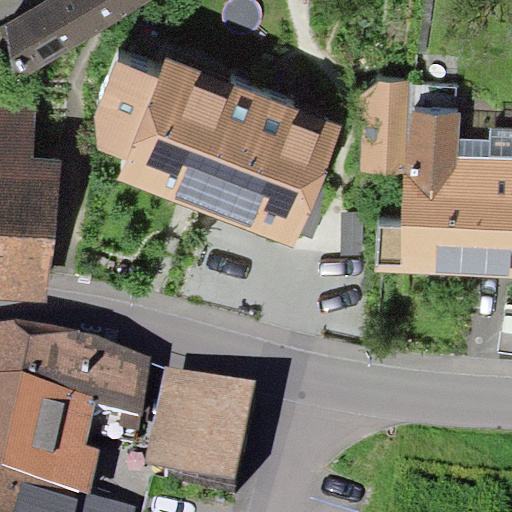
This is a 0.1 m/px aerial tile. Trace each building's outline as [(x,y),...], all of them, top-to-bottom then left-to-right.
[(45,0),(3,24),(11,70),(86,28),(88,20),(124,0),(45,0)] [(0,268),(47,272),(55,161),(25,159),(30,83),(12,82),(11,70),(3,24),(0,26),(0,268)] [(289,230),(337,110),(290,91),(285,104),(140,47),(143,41),(100,24),(75,88),(114,103),(94,153),(289,230)] [(410,126),(403,125),(402,163),(449,164),(451,84),(414,82),(413,109),(411,109),(410,126)] [(393,160),(402,163),(403,125),(404,120),(363,108),(335,196),(378,209),(393,160)] [(459,264),(464,165),(449,164),(402,163),(401,218),(372,215),(371,257),(459,264)] [(511,166),(464,165),(459,264),(511,267),(511,166)] [(358,219),(326,210),(317,242),(348,252),(358,219)] [(134,435),(142,372),(93,356),(0,344),(0,492),(43,501),(75,507),(78,489),(61,486),(78,418),(80,418),(78,437),(131,444),(132,435),(134,435)] [(160,482),(230,498),(252,401),(181,386),(160,482)] [(96,511),(75,507),(43,501),(0,492),(0,511),(96,511)]
